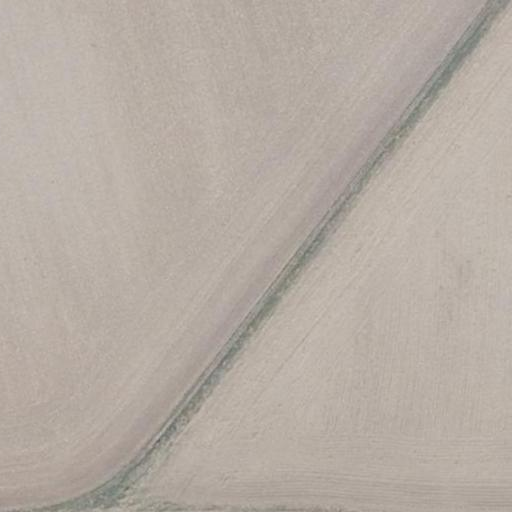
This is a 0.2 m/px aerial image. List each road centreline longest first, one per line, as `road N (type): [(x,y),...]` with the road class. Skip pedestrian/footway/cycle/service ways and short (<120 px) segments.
road 1 (track): [(125,478),(490,0)]
road 2 (track): [(125,478),(511,462)]
road 3 (track): [(0,484),(125,478)]
